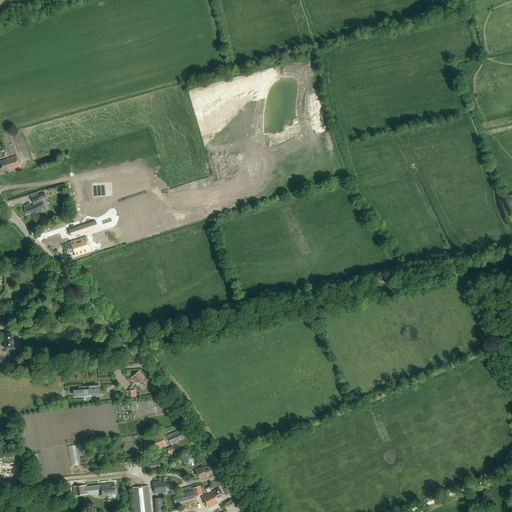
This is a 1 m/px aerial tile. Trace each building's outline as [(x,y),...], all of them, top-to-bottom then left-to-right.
[(11,170),(20,167),(17,156),(7,159),(0,161),(2,170),(10,168),(11,170)] [(35,214),(41,212),(46,210),(42,199),(46,198),(44,192),(38,195),(39,196),(31,199),(33,205),(31,206),(30,204),(24,207),(27,215),(34,212),(35,214)] [(95,214),(99,230),(122,224),(120,218),(164,206),(160,194),(116,207),(115,202),(96,207),(98,213),(95,214)] [(87,215),(71,220),(73,227),(89,221),(87,215)] [(71,236),(98,227),(96,221),(69,230),(71,236)] [(87,243),(88,243),(89,243),(87,237),(86,237),(80,239),(81,240),(76,241),(73,241),(74,242),(72,243),(72,242),(70,243),(69,243),(69,244),(65,245),(68,254),(74,252),(76,256),(91,251),(89,246),(88,246),(87,243)] [(6,349),(14,348),(13,334),(5,334),(6,349)] [(140,371),(131,378),(135,383),(140,383),(142,385),(145,383),(144,382),(146,382),(143,378),(145,377),(140,371)] [(79,389),(73,390),(74,396),(81,395),(81,397),(91,397),(91,394),(99,394),(99,385),(79,387),(79,389)] [(172,446),(175,444),(178,443),(177,441),(180,440),(179,438),(185,436),(183,432),(182,432),(181,429),(167,435),(172,446)] [(154,441),(158,450),(166,446),(162,437),(154,441)] [(179,452),(177,445),(168,447),(170,454),(179,452)] [(194,454),(183,455),(184,464),(195,463),(194,458),(196,458),(196,456),(194,456),(194,454)] [(146,462),(147,470),(161,469),(160,460),(158,461),(157,459),(153,459),(153,461),(146,462)] [(200,480),(204,478),(208,477),(207,475),(212,472),(209,465),(203,468),(202,467),(195,471),(199,480),(200,480)] [(163,481),(153,482),(154,494),(167,492),(166,488),(172,488),(171,480),(166,481),(166,478),(162,478),(163,481)] [(100,484),(100,485),(86,487),(86,485),(73,486),(73,496),(87,494),(87,491),(100,489),(101,497),(108,497),(108,494),(116,494),(115,483),(109,484),(109,483),(100,484)] [(134,511),(150,511),(148,486),(132,488),(134,511)] [(192,488),(194,497),(203,494),(200,486),(192,488)] [(217,499),(223,496),(219,488),(202,496),(208,508),(219,503),(217,499)] [(181,502),(194,498),(192,492),(179,495),(180,496),(173,498),(175,504),(181,502)] [(155,511),(163,511),(162,498),(155,498),(155,511)]
